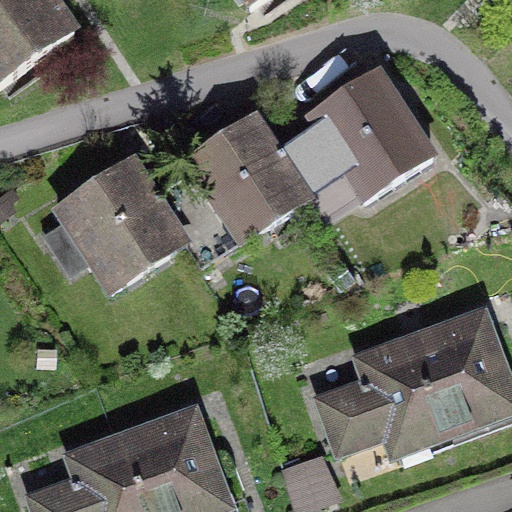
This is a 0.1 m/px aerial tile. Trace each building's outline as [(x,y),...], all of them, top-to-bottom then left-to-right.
[(0,0),(0,90),(71,40),(42,0),(0,0)] [(511,0),(433,0),(511,98),(511,0)] [(429,158),(377,81),(313,125),(365,201),(429,158)] [(307,205),(259,128),(195,167),(244,244),(307,205)] [(186,254),(133,170),(58,216),(111,301),(186,254)] [(511,235),(451,258),(462,285),(511,266),(511,235)] [(511,296),(511,266),(462,285),(472,312),(511,296)] [(503,426),(470,331),(354,370),(362,393),(322,407),(342,465),(382,451),(387,466),(503,426)] [(220,511),(188,419),(63,463),(72,489),(32,503),(35,511),(220,511)] [(282,475),(294,511),(305,511),(333,503),(319,463),(282,475)]
